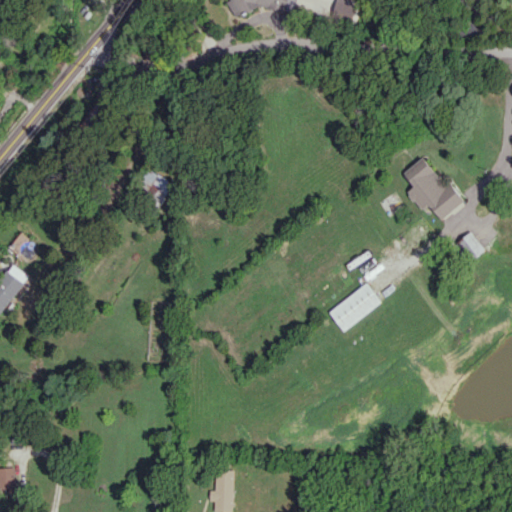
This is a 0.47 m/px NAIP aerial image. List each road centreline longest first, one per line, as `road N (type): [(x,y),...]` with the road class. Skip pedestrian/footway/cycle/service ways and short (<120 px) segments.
road 1 (residential): [(88,49),(153,61),(259,37),(511,53)]
road 2 (secondary): [(0,156),(131,0)]
